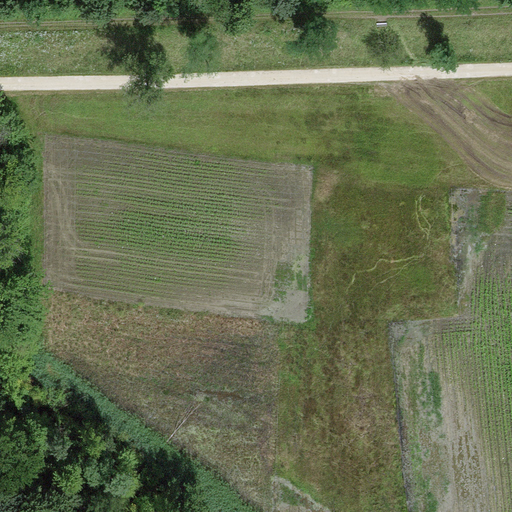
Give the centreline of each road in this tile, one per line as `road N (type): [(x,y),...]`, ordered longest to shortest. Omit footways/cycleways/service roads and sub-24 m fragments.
road 1 (track): [(0,88),(511,71)]
road 2 (track): [(511,10),(0,25)]
